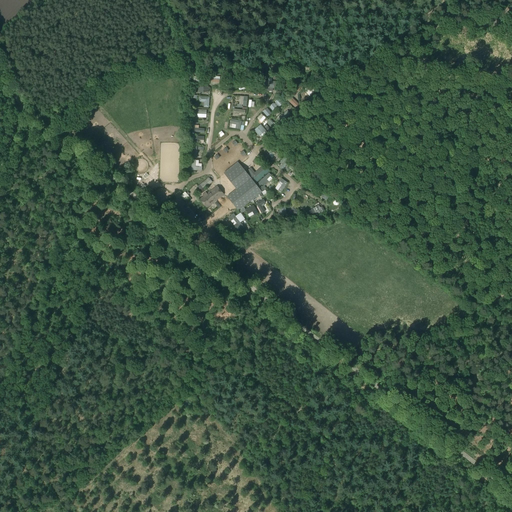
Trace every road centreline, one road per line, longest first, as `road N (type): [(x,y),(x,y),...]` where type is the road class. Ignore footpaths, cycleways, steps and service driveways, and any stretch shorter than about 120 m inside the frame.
road 1 (unclassified): [(511,491),(28,113)]
road 2 (track): [(351,73),(138,64),(104,80),(53,132)]
road 3 (track): [(511,183),(355,199),(359,73)]
road 4 (track): [(330,209),(255,151),(351,73)]
road 5 (track): [(351,73),(511,82)]
road 6 (track): [(141,201),(158,186),(176,188),(206,171),(209,152),(231,134),(241,134),(258,155)]
road 7 (track): [(347,363),(373,336),(432,333),(479,302)]
